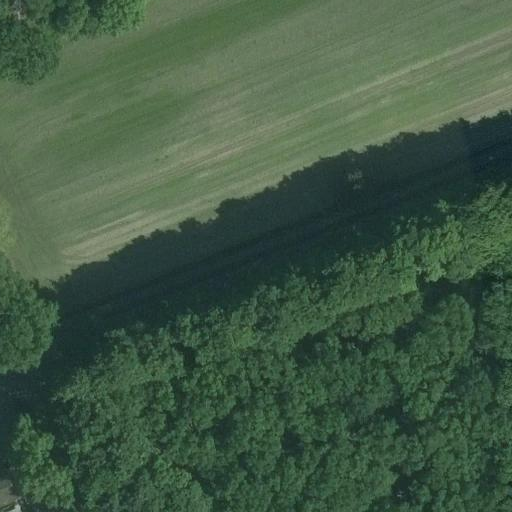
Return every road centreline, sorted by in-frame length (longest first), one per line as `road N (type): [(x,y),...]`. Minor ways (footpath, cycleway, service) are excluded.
road 1 (tertiary): [(13,368),(511,170)]
road 2 (unclassified): [(104,511),(29,390)]
